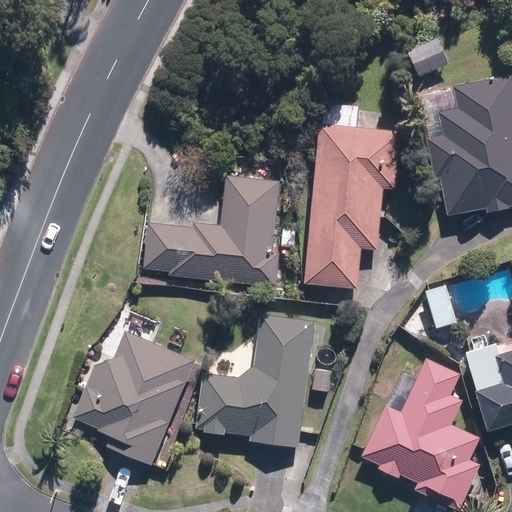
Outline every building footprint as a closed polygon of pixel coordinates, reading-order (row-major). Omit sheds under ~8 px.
[(511,202),(511,70),(465,79),(470,104),(443,109),(447,131),(438,133),(452,213),(511,202)] [(403,124),(325,118),(311,283),(362,287),(365,244),(383,245),(389,183),(398,184),(403,124)] [(280,247),(286,175),(231,170),(227,220),(204,218),(203,226),(152,221),(147,274),(286,285),(289,248),(280,247)] [(450,281),(427,286),(437,327),(459,322),(450,281)] [(305,443),(318,314),(264,308),(258,376),(210,371),(204,430),(254,435),(253,438),(305,443)] [(158,462),(199,357),(133,331),(120,363),(103,357),(80,415),(121,432),(115,445),(158,462)] [(511,347),(500,351),(508,378),(484,385),(495,426),(511,421),(511,347)] [(422,375),(408,368),(369,459),(425,483),(422,489),(466,508),(485,462),(473,456),(483,434),(458,423),(470,396),(458,390),(467,368),(432,352),(422,375)]
